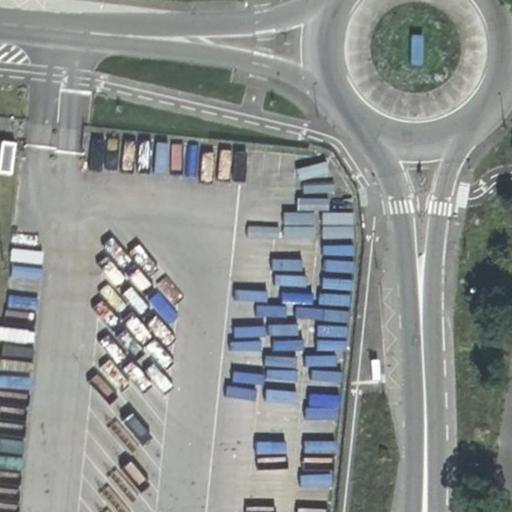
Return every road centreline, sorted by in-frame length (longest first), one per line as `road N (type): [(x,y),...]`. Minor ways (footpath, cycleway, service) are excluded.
road 1 (secondary): [(374,132),(400,206),(426,344)]
road 2 (secondary): [(426,344),(450,133)]
road 3 (unclassified): [(329,3),(125,36)]
road 4 (unclassified): [(125,36),(324,79)]
road 5 (secondary): [(426,344),(426,511)]
road 6 (unclassified): [(125,36),(0,23)]
